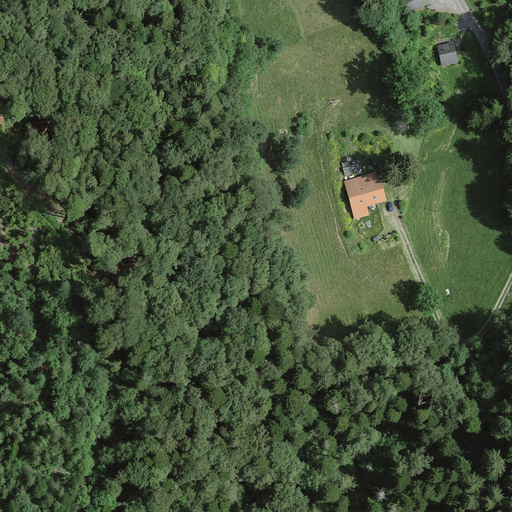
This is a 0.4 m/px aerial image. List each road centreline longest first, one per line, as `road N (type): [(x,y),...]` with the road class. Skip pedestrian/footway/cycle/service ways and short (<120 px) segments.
road 1 (track): [(380,155),(435,321),(478,338),(511,277)]
road 2 (residential): [(460,0),(491,51),(511,140)]
